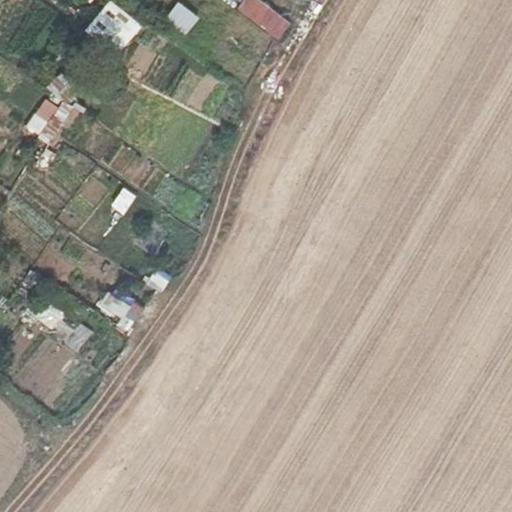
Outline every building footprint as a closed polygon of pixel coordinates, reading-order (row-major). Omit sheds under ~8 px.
[(166,20),(187,35),(201,16),(181,0),(166,20)] [(262,0),(244,0),(238,8),(279,40),(292,24),(262,0)] [(62,100),(42,137),(53,143),(73,107),(62,100)] [(165,291),(172,275),(155,267),(148,283),(165,291)] [(123,318),(131,304),(109,291),(100,304),(123,318)] [(65,339),(77,324),(46,300),(35,315),(65,339)]
